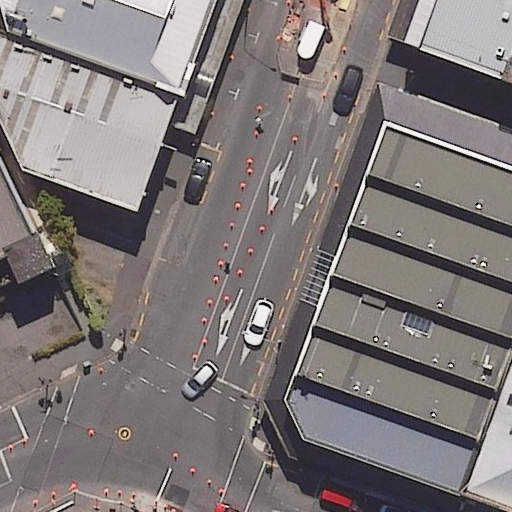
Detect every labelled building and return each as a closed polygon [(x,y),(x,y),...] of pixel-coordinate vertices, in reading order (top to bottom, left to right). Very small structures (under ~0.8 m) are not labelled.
[(205,82),(234,0),(31,0),(47,27),(205,82)] [(511,0),(434,0),(416,52),(511,86),(511,0)] [(164,199),(205,82),(47,27),(8,10),(0,20),(0,50),(42,155),(164,199)] [(311,450),(464,505),(511,372),(511,171),(390,128),(289,408),(311,450)] [(0,174),(0,258),(33,242),(0,174)] [(486,511),(511,511),(511,372),(464,505),(486,511)]
